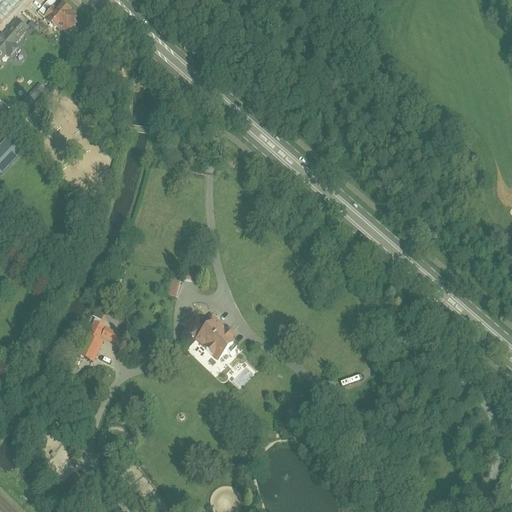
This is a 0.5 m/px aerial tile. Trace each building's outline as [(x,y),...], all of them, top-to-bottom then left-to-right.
[(0,0),(0,25),(21,0),(0,0)] [(46,18),(45,20),(48,22),(48,23),(55,29),(57,26),(57,25),(68,13),(67,12),(68,11),(64,7),(63,8),(61,7),(57,12),(54,9),(46,18)] [(57,25),(57,26),(67,34),(75,25),(72,22),(74,19),(68,14),(68,13),(57,25)] [(0,60),(27,30),(17,21),(0,41),(0,60)] [(40,84),(23,101),(28,106),(45,88),(40,84)] [(1,104),(0,104),(0,122),(3,125),(13,114),(1,104)] [(7,139),(0,146),(0,174),(1,175),(22,153),(7,139)] [(110,305),(101,300),(92,317),(102,322),(110,305)] [(213,356),(218,361),(227,352),(230,355),(237,348),(230,342),(232,339),(233,339),(233,338),(233,337),(233,336),(233,335),(233,334),(232,334),(232,333),(231,333),(230,332),(229,332),(228,332),(227,333),(226,334),(223,331),(225,329),(211,316),(208,320),(207,318),(194,331),(189,327),(185,331),(191,336),(191,335),(207,350),(206,351),(212,357),(213,356)] [(93,324),(77,356),(93,364),(101,346),(95,342),(98,337),(116,346),(121,337),(102,328),(93,324)] [(511,506),(511,495),(506,492),(501,499),(503,500),(511,506)]
